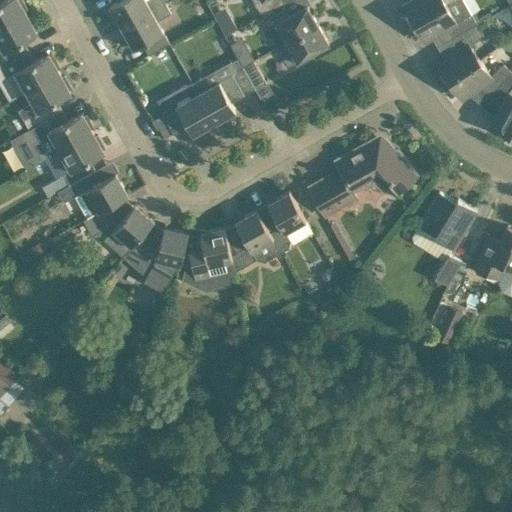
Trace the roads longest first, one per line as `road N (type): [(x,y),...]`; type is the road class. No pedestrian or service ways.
road 1 (residential): [(406,77),(190,195),(162,177),(62,0)]
road 2 (residential): [(511,171),(462,144),(406,77)]
